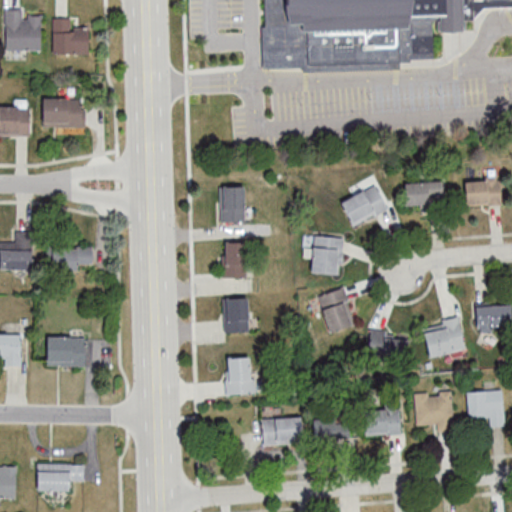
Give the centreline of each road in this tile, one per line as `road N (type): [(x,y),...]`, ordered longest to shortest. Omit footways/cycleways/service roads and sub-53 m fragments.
road 1 (secondary): [(162,511),(146,0)]
road 2 (residential): [(511,474),(162,501)]
road 3 (residential): [(152,169),(81,173),(66,183),(80,197),(153,199)]
road 4 (residential): [(160,415),(0,411)]
